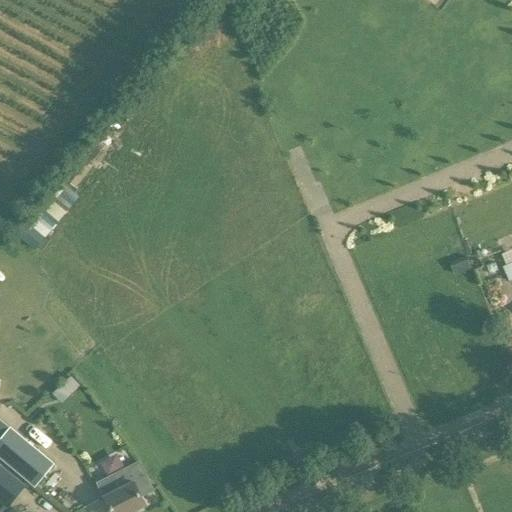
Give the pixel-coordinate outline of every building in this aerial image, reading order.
[(53,183),(10,235),(32,254),(75,202),(53,183)] [(454,275),(463,271),(471,268),(466,256),(457,260),(449,262),(454,275)] [(511,262),(503,264),(508,280),(511,278),(511,262)] [(9,428),(0,439),(0,456),(36,487),(53,465),(9,428)] [(1,462),(1,463),(0,462),(0,498),(7,506),(26,487),(1,462)] [(135,481),(132,483),(125,469),(113,475),(120,489),(106,496),(113,511),(131,511),(147,504),(135,481)]
